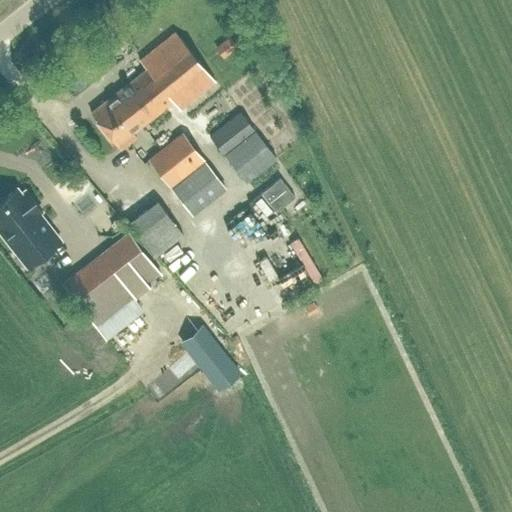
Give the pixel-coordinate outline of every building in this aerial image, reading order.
[(178,107),(214,79),(174,29),(138,57),(145,66),(90,110),(119,148),(134,136),(130,132),(172,99),(178,107)] [(255,185),(281,165),(238,110),(210,133),(250,183),(252,182),(255,185)] [(149,155),(170,183),(202,158),(181,131),(149,155)] [(224,185),(202,158),(170,183),(191,211),(224,185)] [(80,234),(106,213),(78,179),(52,200),(80,234)] [(286,183),(259,192),(266,214),(293,205),(286,183)] [(20,192),(16,186),(11,190),(8,186),(0,192),(0,231),(27,265),(50,246),(37,230),(47,223),(33,205),(36,203),(24,189),(20,192)] [(181,233),(157,199),(126,221),(151,255),(181,233)] [(260,281),(285,268),(254,207),(228,220),(260,281)] [(100,252),(61,281),(94,326),(161,274),(128,231),(100,252)]
